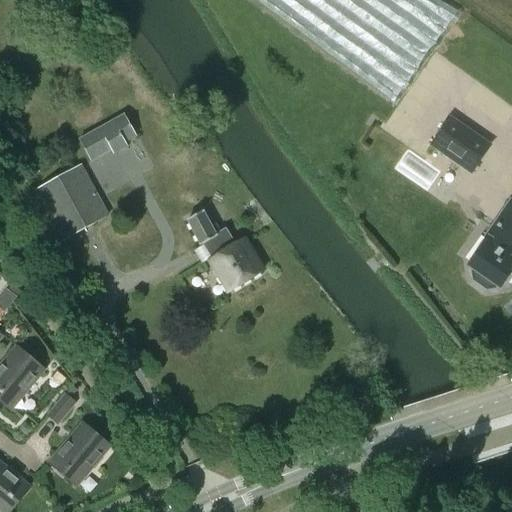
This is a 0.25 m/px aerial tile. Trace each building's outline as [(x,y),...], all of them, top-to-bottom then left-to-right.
[(79,140),(91,162),(111,150),(113,155),(128,147),(125,142),(136,136),(124,115),(79,140)] [(471,173),(490,145),(450,117),(431,146),(471,173)] [(63,240),(107,216),(80,166),(36,191),(63,240)] [(511,277),(509,273),(511,269),(511,259),(508,257),(511,251),(511,201),(509,199),(483,237),(485,238),(467,263),(473,267),(470,272),(471,281),(485,290),(494,289),(497,284),(501,286),(503,283),(507,284),(511,277)] [(234,244),(229,236),(225,229),(216,235),(203,211),(186,220),(200,246),(203,244),(213,260),(210,261),(229,292),(263,272),(243,239),(234,244)] [(26,392),(43,371),(18,350),(10,359),(11,361),(6,368),(2,365),(0,367),(0,400),(9,409),(24,390),(26,392)] [(48,416),(57,425),(75,403),(70,399),(78,389),(73,385),(48,416)] [(92,468),(109,447),(84,426),(75,436),(77,438),(72,444),(68,440),(49,463),(54,468),(53,469),(64,478),(65,476),(75,485),(90,466),(92,468)] [(0,507),(5,511),(9,511),(30,486),(24,482),(23,483),(6,470),(3,473),(0,470),(0,507)]
